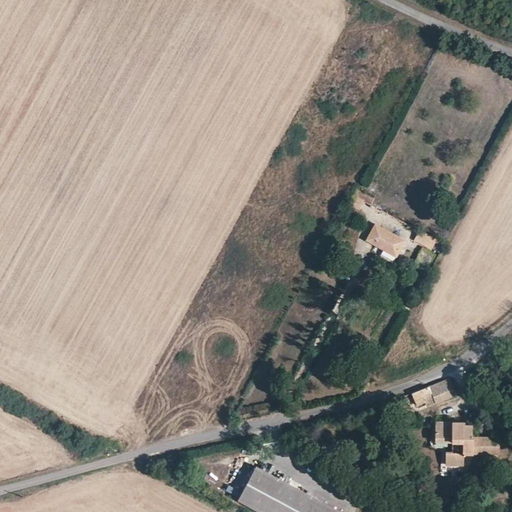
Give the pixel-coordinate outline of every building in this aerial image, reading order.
[(375,197),(356,187),(353,193),(364,199),(371,203),(375,197)] [(364,199),(353,193),(348,202),(360,208),(364,199)] [(384,248),(396,255),(405,239),(376,224),(367,239),(384,248)] [(431,248),(437,239),(419,229),(414,239),(431,248)] [(413,264),(426,271),(436,253),(422,246),(413,264)] [(380,255),(392,263),(396,255),(384,248),(380,255)] [(408,308),(413,300),(405,297),(401,304),(408,308)] [(450,378),(412,393),(417,405),(433,398),(435,402),(456,394),(450,378)] [(472,453),(472,436),(472,425),(464,425),(464,422),(435,421),(435,440),(452,440),(452,452),(445,452),(445,464),(463,464),(464,453),(472,453)] [(499,437),(472,436),(472,453),(499,453),(499,437)] [(340,511),(256,466),(238,499),(261,511),(340,511)] [(454,500),(440,493),(435,501),(449,509),(454,500)]
